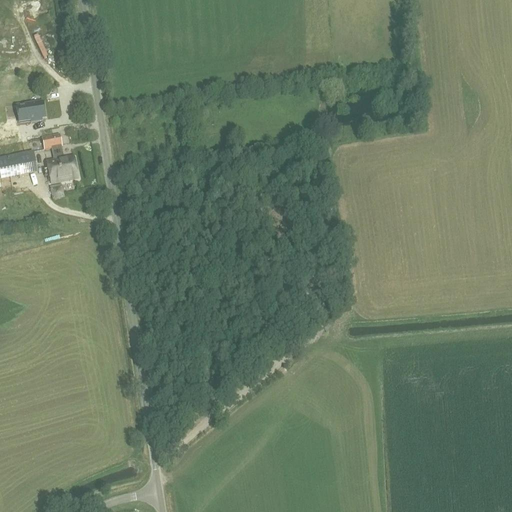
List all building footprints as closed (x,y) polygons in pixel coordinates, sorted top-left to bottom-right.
[(43,104),(17,108),(19,124),(46,120),(43,104)] [(0,142),(12,141),(9,123),(2,125),(2,131),(0,130),(0,142)] [(42,139),(45,151),(51,150),(53,160),(47,161),(51,186),(79,180),(74,158),(63,160),(61,148),(62,147),(60,136),(42,139)] [(22,168),(32,166),(29,154),(0,159),(0,178),(23,173),(22,168)] [(53,194),(58,203),(65,200),(59,190),(53,194)] [(288,265),(278,267),(282,286),(291,285),(288,265)]
